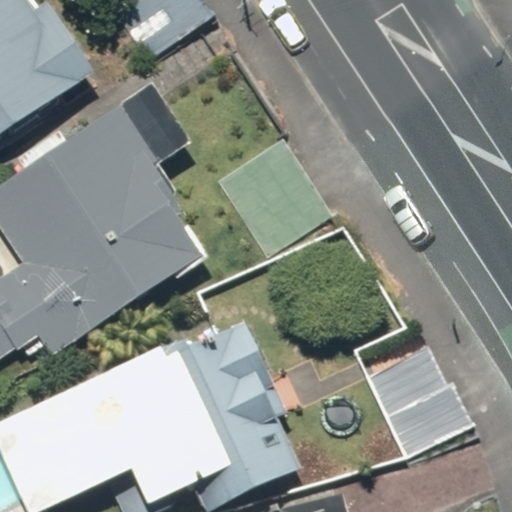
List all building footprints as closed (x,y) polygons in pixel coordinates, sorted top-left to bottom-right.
[(0,0),(0,135),(83,77),(28,0),(0,0)] [(214,19),(201,0),(101,0),(144,65),(214,19)] [(25,368),(38,358),(44,366),(201,258),(170,215),(177,210),(152,175),(181,155),(138,93),(94,123),(0,188),(0,246),(13,265),(0,274),(0,365),(16,355),(25,368)] [(328,221),(276,141),(215,181),(266,260),(328,221)] [(129,511),(145,511),(181,495),(189,511),(223,511),(296,477),(270,424),(285,417),(242,327),(188,353),(182,340),(0,427),(0,487),(11,511),(46,511),(114,480),(129,511)] [(333,511),(330,502),(296,511),(333,511)]
